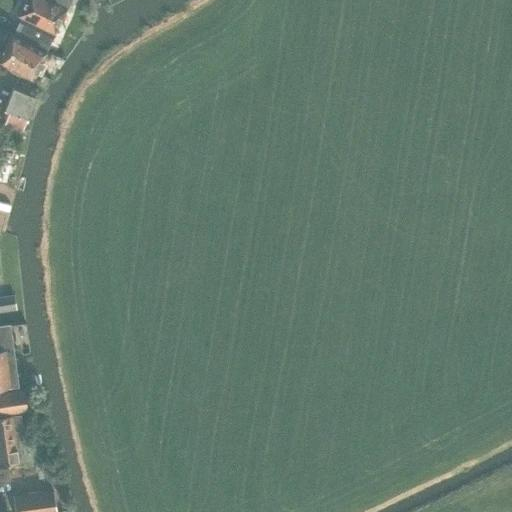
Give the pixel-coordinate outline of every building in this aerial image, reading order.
[(25,0),(18,15),(24,18),(15,35),(45,49),(54,32),(35,23),(41,11),(44,13),(50,1),(50,0),(49,0),(25,0)] [(49,0),(50,0),(50,1),(44,13),(41,11),(35,23),(54,32),(69,0),(49,0)] [(45,49),(15,35),(10,32),(0,53),(0,61),(32,76),(45,49)] [(28,119),(27,118),(37,93),(14,83),(4,110),(9,112),(4,123),(24,131),(28,119)] [(0,298),(0,310),(16,308),(14,296),(0,298)] [(0,387),(9,387),(9,386),(18,385),(9,323),(0,324),(0,387)] [(0,413),(2,414),(2,413),(27,411),(24,391),(0,393),(0,413)] [(0,416),(0,465),(45,460),(42,442),(26,444),(22,414),(0,416)] [(54,511),(51,491),(14,497),(15,511),(54,511)]
